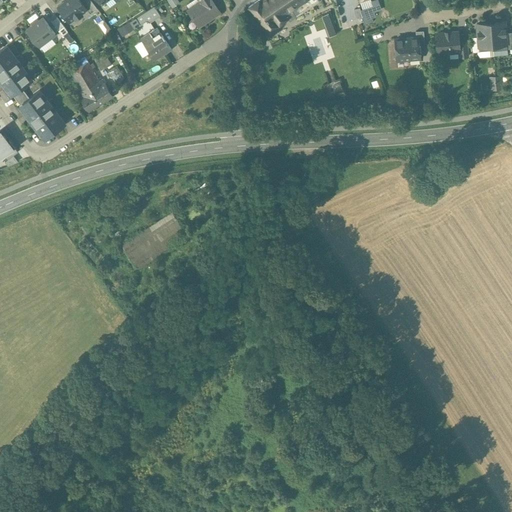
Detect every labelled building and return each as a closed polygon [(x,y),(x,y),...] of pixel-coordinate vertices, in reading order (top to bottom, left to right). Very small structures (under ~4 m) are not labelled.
[(63,0),(56,5),(69,22),(87,9),(80,0),(63,0)] [(90,0),(80,0),(87,9),(91,14),(97,10),(90,0)] [(203,0),(200,2),(187,11),(198,28),(220,13),(211,0),(203,0)] [(268,0),(263,0),(261,2),(258,0),(249,8),(269,33),(287,19),(288,18),(281,10),(278,13),(268,0)] [(316,0),(268,0),(278,13),(281,10),(288,18),(287,19),(289,22),(318,2),(316,0)] [(378,0),(369,0),(361,2),(366,20),(377,17),(375,12),(381,10),(378,0)] [(154,7),(135,19),(139,24),(140,26),(146,22),(148,22),(149,24),(160,17),(154,7)] [(45,11),(25,25),(39,45),(58,31),(45,11)] [(329,37),(336,34),(328,13),(321,15),(329,37)] [(135,19),(117,30),(120,36),(139,24),(135,19)] [(494,22),(487,22),(487,23),(477,24),(479,52),(507,50),(507,45),(506,33),(505,22),(494,23),(494,22)] [(157,28),(140,39),(154,61),(171,50),(157,28)] [(423,31),(416,32),(416,38),(418,38),(419,45),(425,44),(423,31)] [(122,45),(116,33),(111,36),(117,47),(122,45)] [(458,33),(436,35),(437,52),(449,51),(450,52),(459,52),(458,40),(458,33)] [(416,38),(395,39),(396,47),(394,49),(395,52),(396,54),(397,60),(420,59),(419,45),(418,38),(416,38)] [(466,39),(458,40),(459,52),(461,52),(461,58),(468,57),(466,39)] [(8,42),(0,47),(0,82),(10,96),(14,93),(18,99),(26,93),(22,88),(34,79),(8,42)] [(102,50),(91,56),(98,70),(109,65),(102,50)] [(85,58),(75,64),(77,67),(87,62),(85,58)] [(77,67),(70,72),(81,90),(98,81),(87,62),(77,67)] [(115,67),(107,72),(114,84),(123,79),(115,67)] [(500,79),(490,80),(491,90),(501,89),(500,79)] [(98,81),(81,90),(84,96),(81,99),(88,111),(113,96),(105,84),(102,85),(99,80),(98,81)] [(29,97),(26,93),(18,99),(21,103),(17,106),(41,140),(63,124),(39,90),(29,97)] [(0,160),(14,151),(0,132),(0,131),(0,160)] [(170,213),(121,245),(137,269),(186,237),(170,213)]
